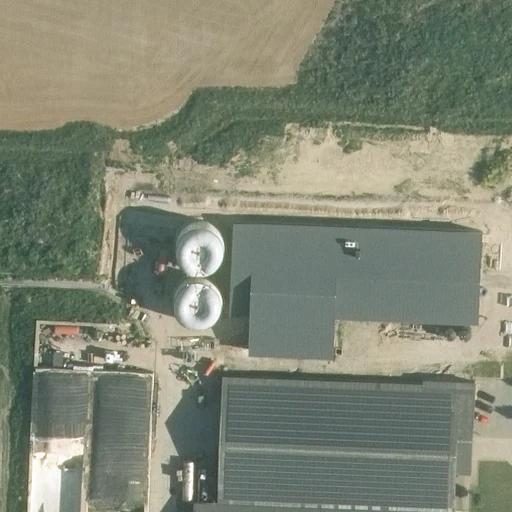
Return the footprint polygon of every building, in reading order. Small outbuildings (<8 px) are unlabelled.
[(222,230),(220,227),(217,224),(213,221),(209,219),(205,218),(201,217),(197,218),(192,219),(188,220),(185,223),(182,226),(179,229),(177,233),(176,238),(176,242),(176,246),(178,250),(179,254),(182,258),(185,261),(189,263),(193,265),(197,266),(201,266),(206,266),(210,264),(214,262),(218,259),(220,256),(223,252),(224,248),(225,243),(225,239),(224,235),(222,230)] [(234,221),(231,309),(251,310),(249,350),(333,354),(335,314),(477,320),(481,232),(234,221)] [(197,271),(193,272),(188,273),(184,275),(181,278),(178,282),(176,286),(175,290),(174,294),(174,299),(175,303),(177,307),(179,311),(182,314),(186,317),(190,319),(194,320),(199,320),(203,320),(207,318),(211,316),(215,314),(218,310),(220,307),(222,302),(223,298),(223,293),(222,288),(220,284),(218,280),(214,277),(211,274),(206,272),(202,271),(197,271)] [(350,325),(352,335),(394,330),(392,320),(350,325)] [(511,337),(493,339),(494,349),(511,348),(511,337)] [(301,505),(455,511),(456,471),(472,472),(473,452),(475,381),(423,379),(423,382),(222,375),(217,501),(301,505)]
